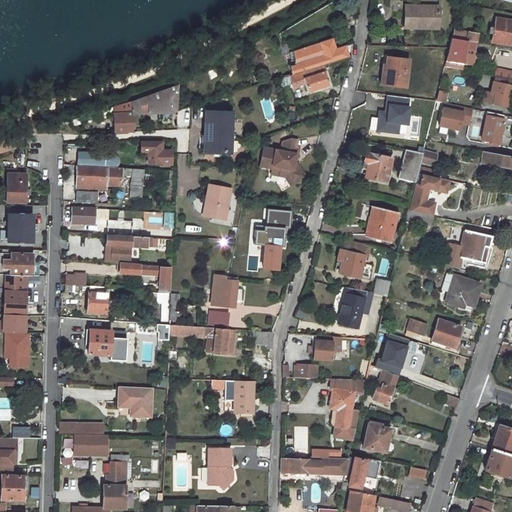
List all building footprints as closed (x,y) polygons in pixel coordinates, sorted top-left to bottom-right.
[(414,8),(401,8),(401,27),(433,27),(434,5),(414,5),(414,8)] [(511,24),(496,22),(492,45),(511,49),(511,47),(511,24)] [(451,56),(450,60),(464,63),(466,52),(476,53),(481,35),(454,27),(449,49),(451,50),(449,55),(451,56)] [(294,59),(288,61),(292,73),(323,63),(336,59),(351,54),(353,43),(336,48),(331,34),(291,47),(294,59)] [(383,55),(378,83),(383,83),(388,56),(383,55)] [(388,56),(383,83),(405,87),(409,61),(388,56)] [(292,73),(288,74),(292,85),(305,81),(308,90),(330,84),(323,63),(292,73)] [(499,73),(497,80),(509,83),(511,75),(499,73)] [(172,86),(134,98),(134,112),(180,108),(181,81),(172,86)] [(494,95),(492,104),(506,107),(510,86),(492,83),(490,94),(494,95)] [(302,89),(293,91),(295,99),(304,96),(302,89)] [(438,89),(435,100),(445,103),(448,92),(438,89)] [(134,98),(115,104),(116,131),(126,131),(126,126),(135,126),(134,112),(134,98)] [(193,104),(180,108),(179,117),(192,118),(193,104)] [(441,107),(438,127),(461,130),(464,109),(441,107)] [(207,141),(206,150),(215,151),(219,147),(223,151),(233,152),(234,132),(234,112),(224,111),(221,115),(218,111),(208,111),(207,131),(213,136),(207,141)] [(504,121),(502,121),(503,116),(486,112),(481,139),(499,143),(504,121)] [(411,117),(406,135),(422,139),(427,122),(411,117)] [(234,132),(233,152),(243,142),(234,132)] [(14,135),(0,139),(0,149),(17,144),(14,135)] [(284,150),(266,147),(263,161),(277,164),(275,170),(283,171),(283,174),(290,175),(296,184),(309,175),(301,165),(297,168),(301,146),(300,146),(302,137),(296,136),(286,140),(284,150)] [(381,137),(380,144),(393,147),(395,140),(381,137)] [(164,162),(170,162),(170,156),(173,156),(174,150),(164,150),(164,141),(143,141),(143,151),(151,151),(150,162),(164,163),(164,162)] [(407,150),(400,179),(415,183),(418,172),(419,166),(420,161),(423,153),(407,150)] [(489,162),(489,163),(511,167),(511,156),(484,150),(482,160),(489,162)] [(369,162),(365,176),(387,181),(392,158),(366,151),(363,161),(369,162)] [(423,153),(420,161),(434,165),(437,154),(423,151),(423,153)] [(109,167),(109,184),(124,185),(125,166),(109,165),(109,167)] [(79,166),(78,183),(109,184),(109,167),(79,166)] [(419,166),(418,172),(438,177),(440,171),(419,166)] [(135,167),(133,192),(145,192),(146,167),(135,167)] [(9,171),(8,201),(27,201),(27,194),(32,194),(32,187),(28,187),(28,172),(9,171)] [(417,183),(410,211),(432,216),(435,205),(426,203),(424,202),(427,189),(446,193),(448,180),(422,175),(419,184),(417,183)] [(212,185),(206,215),(226,219),(231,188),(212,185)] [(79,189),(78,201),(100,202),(101,190),(79,189)] [(371,205),(364,233),(389,240),(397,211),(371,205)] [(74,206),(73,221),(97,222),(98,207),(74,206)] [(8,213),(8,241),(33,241),(33,213),(8,213)] [(164,214),(163,229),(173,230),(173,215),(164,214)] [(511,222),(496,218),(494,230),(511,233),(511,222)] [(107,219),(106,233),(107,233),(142,235),(142,231),(131,231),(131,220),(107,219)] [(464,230),(457,262),(484,268),(491,236),(464,230)] [(122,262),(130,262),(132,244),(150,246),(150,236),(142,235),(107,233),(106,243),(113,243),(112,252),(106,251),(106,261),(122,262)] [(100,238),(83,237),(83,236),(70,236),(69,257),(99,258),(100,238)] [(258,246),(256,264),(264,264),(264,269),(270,270),(270,265),(278,265),(278,264),(282,264),(284,246),(280,245),(281,238),(257,236),(256,245),(258,246)] [(365,255),(357,253),(360,243),(345,239),(342,249),(341,248),(339,258),(343,260),(340,272),(360,277),(365,255)] [(383,248),(381,256),(396,260),(398,252),(383,248)] [(26,274),(34,275),(35,264),(34,262),(29,262),(29,253),(7,253),(7,259),(0,259),(0,267),(7,268),(7,274),(26,274)] [(160,275),(160,287),(170,287),(171,264),(130,262),(122,262),(121,272),(160,275)] [(80,284),(86,284),(87,272),(76,272),(76,274),(68,273),(68,283),(80,284)] [(218,273),(214,304),(235,307),(236,298),(244,299),(245,287),(237,286),(239,275),(218,273)] [(449,293),(446,302),(472,311),(480,283),(446,273),(441,290),(449,293)] [(0,324),(0,331),(6,332),(25,332),(26,274),(7,274),(3,274),(1,325),(0,324)] [(377,278),(374,292),(387,294),(390,280),(377,278)] [(91,285),(89,313),(108,313),(109,286),(91,285)] [(346,289),(345,293),(364,298),(366,294),(346,289)] [(172,291),(171,304),(181,304),(181,292),(172,291)] [(345,293),(337,323),(357,328),(364,298),(345,293)] [(401,310),(403,302),(391,298),(389,307),(401,310)] [(171,304),(171,318),(181,319),(182,309),(177,309),(178,304),(171,304)] [(216,310),(215,324),(230,326),(232,312),(216,310)] [(411,318),(407,329),(423,334),(427,324),(411,318)] [(439,319),(432,339),(454,347),(461,327),(439,319)] [(216,333),(214,351),(233,353),(235,332),(229,332),(229,328),(170,323),(170,334),(206,337),(206,332),(216,333)] [(91,327),(89,352),(111,353),(112,328),(91,327)] [(423,334),(407,329),(405,334),(421,339),(423,334)] [(255,330),(254,344),(267,345),(267,331),(255,330)] [(25,332),(6,332),(6,357),(11,357),(11,366),(29,366),(29,332),(25,332)] [(315,335),(314,358),(332,359),(333,346),(333,336),(315,335)] [(283,364),(283,376),(291,376),(291,365),(283,364)] [(301,364),(300,377),(311,377),(311,365),(301,364)] [(377,381),(371,397),(388,402),(391,392),(395,393),(397,388),(393,386),(397,375),(380,368),(376,381),(377,381)] [(0,385),(14,386),(14,377),(0,376),(0,385)] [(212,379),(211,388),(225,389),(225,379),(212,379)] [(225,389),(225,391),(234,392),(234,380),(225,379),(225,389)] [(241,413),(241,416),(251,416),(251,413),(253,413),(253,380),(234,380),(234,392),(234,413),(241,413)] [(153,389),(121,387),(119,406),(132,407),(131,416),(151,417),(153,389)] [(339,410),(334,437),(352,440),(359,410),(351,408),(354,392),(334,389),(331,408),(339,410)] [(447,394),(444,403),(456,408),(459,399),(447,394)] [(110,423),(62,422),(62,431),(110,431),(110,423)] [(368,423),(364,446),(391,451),(395,428),(368,423)] [(511,431),(500,427),(492,450),(511,456),(511,431)] [(76,454),(108,454),(108,434),(76,434),(76,454)] [(0,471),(14,472),(14,452),(18,452),(19,437),(0,436),(0,471)] [(231,448),(209,448),(208,484),(218,484),(223,489),(232,479),(228,474),(228,466),(230,464),(231,448)] [(332,449),(332,457),(344,458),(344,450),(332,449)] [(511,456),(492,450),(485,471),(508,479),(511,468),(511,456)] [(130,455),(112,454),(111,484),(106,484),(104,506),(126,507),(127,461),(130,461),(130,455)] [(345,473),(345,474),(350,475),(349,484),(360,487),(366,459),(349,455),(348,458),(345,473)] [(345,473),(348,458),(344,458),(332,457),(321,457),(321,460),(310,460),(311,459),(281,457),(280,471),(345,473)] [(410,466),(408,474),(423,477),(425,469),(410,466)] [(3,474),(2,498),(25,499),(25,489),(30,490),(30,475),(3,474)] [(39,498),(39,487),(30,487),(30,498),(39,498)] [(350,490),(345,511),(347,511),(370,511),(371,507),(374,495),(350,490)] [(410,503),(381,496),(379,505),(408,511),(410,503)] [(472,511),(490,511),(493,506),(476,501),(474,509),(473,509),(472,511)]
